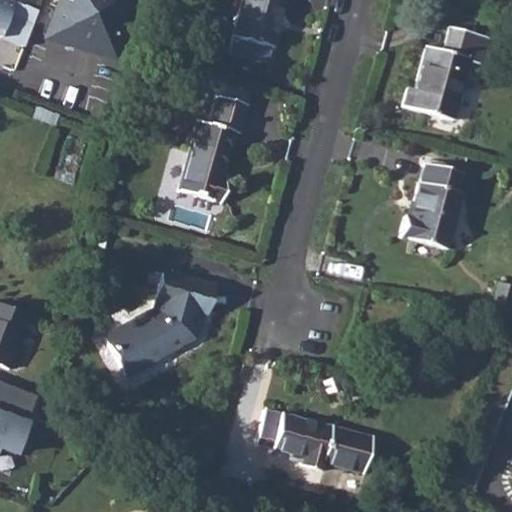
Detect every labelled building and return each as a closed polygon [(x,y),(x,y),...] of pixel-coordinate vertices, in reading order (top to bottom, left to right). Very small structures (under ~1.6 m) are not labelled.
[(38,10),(8,0),(0,0),(0,42),(24,51),(38,10)] [(51,24),(46,36),(71,46),(78,25),(87,28),(82,49),(111,56),(113,45),(116,45),(124,5),(122,5),(123,0),(56,0),(48,23),(51,24)] [(241,0),(227,53),(263,63),(280,0),(241,0)] [(406,88),(401,107),(451,120),(468,62),(480,65),(486,39),(448,28),(440,52),(423,48),(412,90),(406,88)] [(194,121),(175,191),(217,203),(223,181),(218,179),(231,132),(236,133),(244,104),(214,96),(207,124),(194,121)] [(418,182),(405,240),(445,249),(459,193),(457,192),(461,173),(425,164),(420,183),(418,182)] [(151,308),(103,337),(125,374),(192,336),(206,283),(161,272),(151,308)] [(489,300),(511,307),(511,286),(495,281),(489,300)] [(0,356),(17,310),(0,303),(0,356)] [(33,394),(0,382),(0,447),(12,452),(33,394)] [(262,409),(254,442),(271,446),(271,448),(302,456),(300,466),(319,471),(321,463),(344,469),(346,461),(363,466),(370,438),(330,428),(262,409)]
